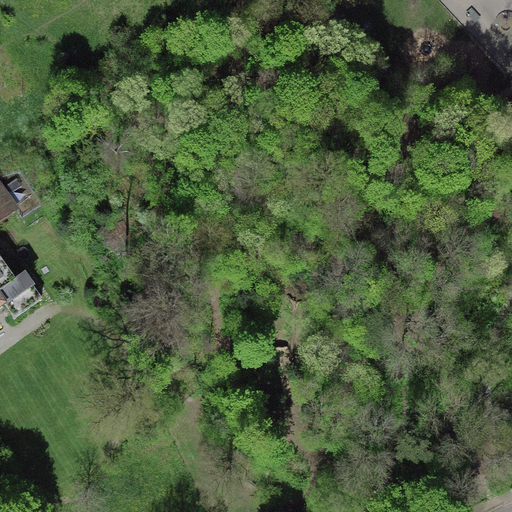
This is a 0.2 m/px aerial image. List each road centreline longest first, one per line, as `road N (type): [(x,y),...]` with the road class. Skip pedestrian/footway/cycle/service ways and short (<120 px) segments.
road 1 (track): [(336,509),(267,489),(223,462),(129,360)]
road 2 (track): [(511,339),(490,372),(504,432),(482,484),(494,511)]
road 3 (track): [(328,511),(482,484)]
